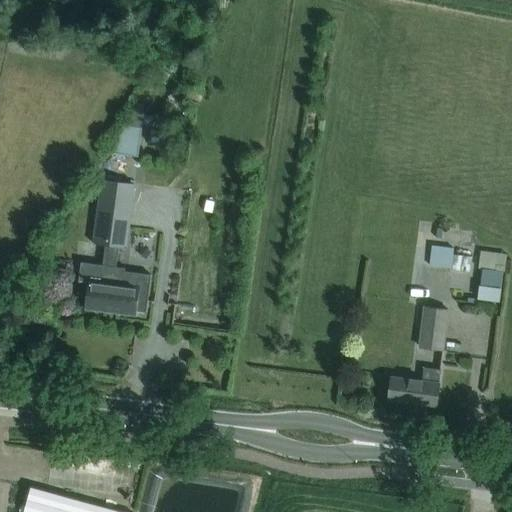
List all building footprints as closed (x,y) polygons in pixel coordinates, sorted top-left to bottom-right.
[(182,137),(183,123),(161,122),(160,135),(182,137)] [(109,151),(138,156),(141,127),(123,125),(109,151)] [(88,282),(87,289),(84,309),(103,311),(103,309),(118,311),(117,313),(135,316),(136,311),(144,313),(146,313),(151,275),(125,272),(126,268),(115,267),(118,246),(125,247),(134,184),(102,179),(93,243),(105,244),(103,264),(81,261),(78,281),(80,281),(88,282)] [(452,250),(432,247),(429,265),(450,268),(452,250)] [(478,269),(483,270),(481,287),(501,289),(503,272),(505,254),(481,251),(478,269)] [(447,310),(424,307),(418,348),(442,351),(447,310)] [(391,377),(391,378),(388,398),(436,405),(438,385),(440,369),(424,367),(422,381),(391,377)] [(125,511),(30,486),(23,511),(125,511)] [(115,498),(132,501),(134,492),(116,489),(115,498)]
